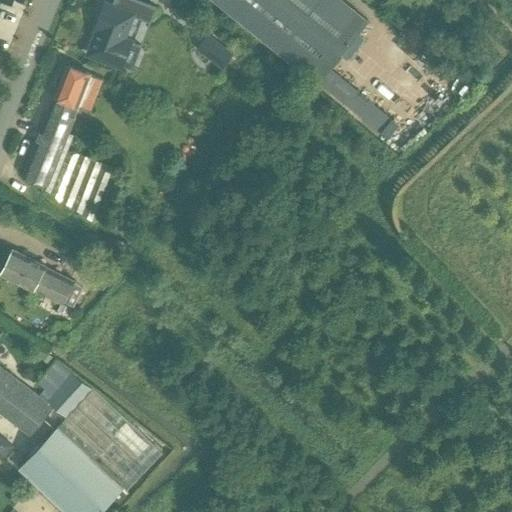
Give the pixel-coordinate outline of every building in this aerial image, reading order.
[(89,53),(119,65),(129,41),(123,39),(132,16),(149,22),(154,10),(128,0),(123,0),(119,9),(108,5),(89,53)] [(215,0),(317,83),(367,20),(342,0),(215,0)] [(197,48),(212,59),(221,46),(207,35),(197,48)] [(62,147),(68,133),(91,74),(66,65),(23,175),(47,185),(48,185),(62,147)] [(68,133),(62,147),(68,149),(73,135),(68,133)] [(116,168),(68,149),(62,147),(48,185),(47,185),(45,190),(95,224),(116,168)] [(0,274),(33,291),(34,290),(61,304),(58,310),(63,313),(66,306),(63,305),(75,281),(45,266),(46,265),(13,249),(0,274)] [(42,349),(37,355),(48,363),(52,357),(42,349)] [(67,416),(58,426),(123,487),(127,490),(163,452),(93,387),(92,389),(55,360),(38,384),(44,388),(39,395),(52,406),(55,407),(67,416)] [(0,366),(0,389),(41,420),(52,406),(39,395),(0,366)] [(41,420),(0,389),(0,411),(30,435),(41,420)] [(113,511),(131,494),(127,490),(123,487),(58,426),(19,467),(67,511),(100,511),(101,511),(102,511),(113,511)]
